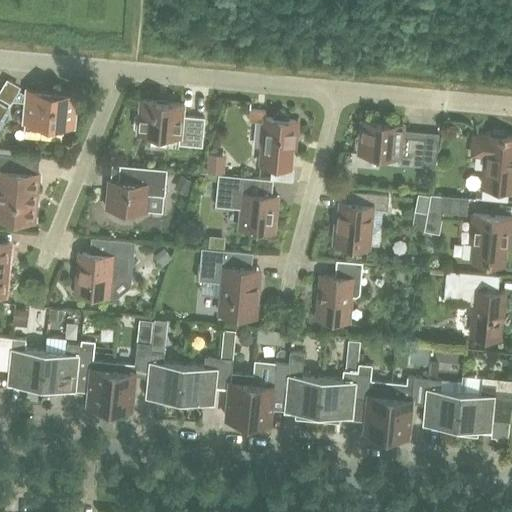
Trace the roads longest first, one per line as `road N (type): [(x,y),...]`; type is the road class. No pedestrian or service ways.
road 1 (unclassified): [(376,474),(0,438)]
road 2 (residential): [(336,91),(115,73)]
road 3 (residential): [(36,277),(115,73)]
road 4 (residential): [(283,292),(336,91)]
road 5 (residential): [(511,106),(336,91)]
road 6 (residential): [(511,486),(376,474)]
